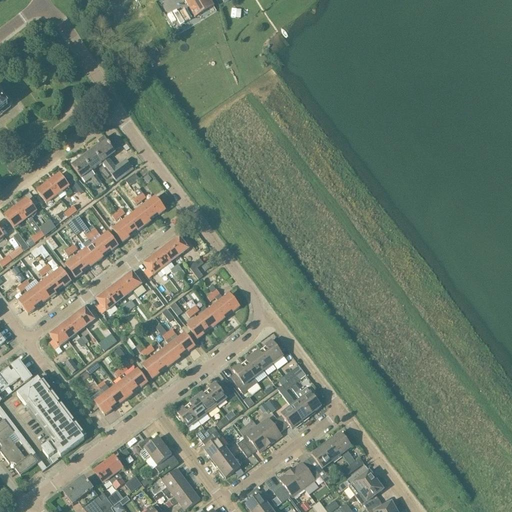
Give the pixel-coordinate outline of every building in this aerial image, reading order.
[(184,0),(195,18),(214,7),(210,0),(184,0)] [(181,9),(177,12),(183,25),(188,23),(181,9)] [(92,151),(101,164),(102,164),(117,183),(134,170),(126,160),(116,168),(109,158),(115,153),(120,149),(110,137),(106,140),(92,151)] [(91,172),(101,164),(92,151),(81,159),(91,172)] [(81,179),(91,172),(81,159),(71,166),(81,179)] [(107,179),(111,176),(105,168),(101,171),(107,179)] [(139,179),(136,174),(126,181),(130,186),(134,183),(139,179)] [(58,196),(58,195),(69,187),(60,175),(48,184),(58,196)] [(97,187),(102,183),(96,175),(92,179),(97,187)] [(73,185),(77,190),(82,186),(79,181),(73,185)] [(61,199),(58,195),(58,196),(48,184),(37,192),(46,204),(53,199),(56,203),(61,199)] [(128,187),(125,190),(137,206),(141,203),(138,198),(137,199),(133,194),(128,187)] [(138,190),(133,194),(137,199),(138,198),(142,195),(138,190)] [(16,208),(25,220),(36,212),(34,208),(39,204),(34,198),(28,202),(27,200),(16,208)] [(145,206),(153,217),(157,214),(159,216),(165,211),(155,198),(145,206)] [(106,199),(101,203),(108,214),(113,211),(106,199)] [(69,210),(73,215),(77,212),(73,206),(69,210)] [(149,221),(153,217),(145,206),(134,214),(144,227),(150,222),(149,221)] [(14,229),(25,220),(16,208),(5,217),(14,229)] [(68,219),(73,215),(69,210),(64,213),(63,211),(57,215),(61,220),(66,216),(68,219)] [(120,218),(118,214),(117,214),(112,218),(116,222),(120,219),(121,218),(120,218)] [(138,232),(144,227),(134,214),(124,222),(132,233),(136,230),(138,232)] [(28,223),(36,233),(40,230),(32,220),(28,223)] [(132,233),(124,222),(113,230),(123,243),(129,238),(128,236),(132,233)] [(20,247),(13,237),(7,230),(2,234),(0,231),(0,239),(3,237),(14,251),(20,247)] [(95,230),(91,234),(94,238),(99,235),(95,230)] [(41,232),(37,235),(40,241),(45,237),(41,232)] [(13,237),(20,247),(25,252),(29,249),(18,234),(13,237)] [(97,242),(106,253),(110,250),(112,252),(118,247),(108,234),(97,242)] [(40,241),(37,235),(36,236),(31,239),(35,245),(40,241)] [(179,237),(170,244),(180,256),(189,249),(192,246),(187,239),(183,242),(179,237)] [(58,247),(51,239),(46,242),(53,251),(58,247)] [(101,256),(106,253),(97,242),(87,250),(97,263),(103,258),(101,256)] [(171,263),(180,256),(170,244),(161,250),(171,263)] [(41,246),(36,249),(40,254),(45,251),(41,246)] [(73,254),(74,254),(70,249),(65,253),(68,257),(73,254)] [(91,268),(97,263),(87,250),(77,258),(76,258),(85,269),(89,266),(91,268)] [(162,269),(171,263),(161,250),(152,257),(162,269)] [(11,262),(18,257),(14,253),(8,258),(11,262)] [(151,258),(143,264),(147,269),(144,272),(149,279),(153,276),(161,270),(162,269),(152,257),(151,258)] [(8,258),(3,262),(7,267),(12,263),(11,262),(8,258)] [(85,269),(76,258),(66,266),(75,279),(82,274),(81,272),(85,269)] [(199,260),(189,267),(199,282),(204,278),(198,270),(203,266),(199,260)] [(43,270),(47,275),(47,274),(52,271),(48,266),(43,270)] [(179,266),(175,270),(179,275),(183,272),(179,266)] [(16,268),(11,271),(15,277),(20,273),(16,268)] [(43,270),(39,273),(42,278),(47,275),(43,270)] [(71,283),(61,270),(54,275),(52,271),(47,274),(50,278),(59,289),(63,286),(64,288),(71,283)] [(123,279),(132,292),(133,292),(142,285),(145,282),(140,275),(136,278),(132,272),(123,279)] [(54,292),(59,289),(50,278),(49,278),(40,286),(49,299),(56,294),(54,292)] [(124,298),(132,292),(123,279),(114,286),(124,298)] [(43,304),(49,299),(40,286),(29,294),(38,305),(42,302),(43,304)] [(115,305),(124,298),(114,286),(105,293),(115,305)] [(213,286),(208,289),(212,294),(216,299),(220,296),(213,286)] [(105,293),(96,300),(100,305),(97,308),(102,315),(106,312),(114,306),(115,305),(105,293)] [(33,308),(38,305),(29,294),(18,302),(28,315),(35,310),(33,308)] [(216,299),(212,294),(207,298),(211,304),(216,299)] [(220,296),(216,299),(219,303),(227,314),(232,311),(233,313),(239,308),(230,295),(223,300),(220,296)] [(131,301),(127,304),(132,310),(136,307),(131,301)] [(160,301),(154,305),(158,311),(164,307),(160,301)] [(227,314),(219,303),(208,311),(218,324),(224,319),(223,317),(227,314)] [(175,305),(171,308),(178,318),(182,314),(175,305)] [(195,307),(191,311),(195,316),(199,312),(195,307)] [(85,308),(76,315),(86,327),(95,320),(98,318),(93,311),(89,313),(85,308)] [(167,310),(162,314),(169,323),(174,320),(167,310)] [(191,311),(186,314),(190,319),(195,316),(191,311)] [(212,329),(218,324),(208,311),(197,320),(206,331),(211,327),(212,329)] [(77,334),(86,327),(76,315),(67,322),(77,334)] [(202,334),(206,331),(197,320),(187,327),(197,340),(203,335),(202,334)] [(67,322),(58,328),(68,341),(77,334),(67,322)] [(161,325),(156,329),(167,344),(172,340),(167,334),(161,325)] [(59,348),(68,341),(58,328),(49,335),(53,341),(50,343),(55,350),(59,348)] [(172,330),(167,334),(172,340),(177,336),(172,330)] [(74,337),(77,341),(84,336),(81,332),(74,337)] [(104,352),(117,343),(112,335),(99,344),(104,352)] [(177,336),(172,340),(174,343),(183,354),(187,350),(188,352),(195,347),(185,335),(179,339),(177,336)] [(129,340),(124,343),(131,352),(136,349),(129,340)] [(169,347),(164,351),(174,364),(180,359),(178,357),(183,354),(174,343),(172,340),(167,344),(169,347)] [(263,351),(273,365),(283,358),(277,349),(278,348),(274,342),(272,343),(272,342),(265,348),(266,349),(263,351)] [(151,347),(146,350),(150,355),(155,352),(151,347)] [(119,350),(114,353),(121,362),(126,359),(119,350)] [(146,350),(141,354),(145,359),(150,356),(150,355),(146,350)] [(167,368),(174,364),(164,351),(153,359),(162,370),(166,366),(167,368)] [(263,372),(273,365),(263,351),(260,353),(259,352),(252,357),(263,372)] [(254,379),(263,372),(252,357),(245,362),(246,363),(244,366),(254,379)] [(157,373),(162,370),(153,359),(142,367),(152,380),(159,375),(157,373)] [(0,373),(0,376),(9,388),(21,379),(24,384),(31,378),(19,362),(12,367),(14,369),(11,371),(8,367),(0,373)] [(70,362),(66,365),(73,374),(77,371),(70,362)] [(251,381),(254,379),(244,366),(241,368),(240,366),(233,372),(236,375),(231,379),(243,395),(255,386),(251,381)] [(124,367),(120,370),(124,375),(128,372),(124,367)] [(120,371),(115,374),(119,380),(124,376),(124,375),(120,370),(120,371)] [(127,379),(135,390),(140,387),(141,388),(147,384),(138,371),(127,379)] [(286,384),(297,376),(293,371),(283,379),(286,384)] [(86,373),(80,377),(84,382),(90,378),(86,373)] [(0,400),(0,395),(9,388),(0,376),(0,402),(1,402),(0,400)] [(300,401),(310,394),(306,389),(301,393),(295,385),(300,381),(297,376),(286,384),(290,389),(291,388),(300,401)] [(42,384),(38,379),(34,382),(17,395),(27,408),(29,406),(58,445),(55,447),(52,444),(43,451),(49,459),(49,458),(54,464),(58,461),(58,459),(60,457),(61,458),(84,440),(80,435),(82,434),(76,426),(74,427),(71,423),(73,422),(62,407),(60,408),(57,404),(59,403),(52,395),(51,396),(48,392),(49,391),(43,383),(42,384)] [(131,393),(135,390),(127,379),(116,387),(126,400),(132,395),(131,393)] [(282,387),(286,384),(283,379),(278,382),(282,387)] [(104,383),(99,386),(103,391),(108,388),(104,383)] [(295,405),(300,401),(291,388),(290,389),(286,384),(282,387),(295,405)] [(206,394),(217,407),(227,400),(226,399),(231,395),(223,385),(218,389),(215,385),(208,390),(209,391),(206,394)] [(120,405),(126,400),(116,387),(106,395),(114,406),(119,403),(120,405)] [(266,396),(274,391),(271,387),(264,393),(266,396)] [(100,399),(95,403),(99,408),(105,416),(111,411),(110,409),(114,406),(106,395),(103,391),(97,396),(100,399)] [(207,414),(217,407),(206,394),(203,396),(202,394),(196,399),(207,414)] [(300,401),(311,415),(321,408),(320,407),(322,406),(317,400),(316,401),(310,394),(300,401)] [(249,408),(253,404),(249,398),(244,401),(249,408)] [(197,422),(207,414),(196,399),(189,404),(190,406),(187,408),(197,422)] [(308,418),(311,415),(300,401),(295,405),(291,408),(302,424),(309,419),(308,418)] [(188,429),(197,422),(187,408),(184,410),(183,409),(176,414),(177,415),(175,416),(180,422),(181,421),(188,429)] [(296,429),(302,424),(291,408),(281,416),(281,417),(277,420),(284,431),(289,427),(291,430),(295,427),(296,429)] [(219,431),(224,427),(229,423),(225,418),(220,422),(215,426),(219,431)] [(284,431),(277,420),(272,424),(268,419),(257,428),(270,446),(282,437),(280,434),(284,431)] [(0,432),(9,426),(6,423),(4,420),(0,423),(0,432)] [(0,452),(4,458),(17,449),(8,437),(13,433),(11,430),(9,426),(0,432),(0,444),(1,446),(0,451),(0,452)] [(212,436),(217,433),(213,427),(209,431),(212,436)] [(259,454),(270,446),(257,428),(246,436),(249,441),(247,443),(244,445),(252,455),(257,451),(259,454)] [(212,436),(209,431),(205,433),(203,430),(196,435),(198,439),(202,444),(212,436)] [(350,467),(355,463),(347,452),(351,448),(346,441),(347,440),(343,434),(341,435),(341,434),(331,442),(341,456),(342,456),(350,467)] [(216,441),(212,436),(202,444),(206,449),(203,450),(206,453),(205,455),(209,460),(210,459),(211,460),(225,449),(218,440),(216,441)] [(151,458),(165,447),(158,438),(152,443),(148,438),(138,446),(142,451),(144,449),(144,450),(140,453),(140,456),(145,461),(147,461),(151,458)] [(244,445),(247,443),(244,440),(237,445),(239,448),(244,445)] [(332,463),(341,456),(331,442),(328,444),(327,443),(320,447),(332,463)] [(247,459),(252,455),(244,445),(239,448),(247,459)] [(151,458),(157,467),(155,468),(159,473),(169,466),(165,461),(172,456),(165,447),(151,458)] [(322,470),(332,463),(320,447),(313,452),(315,454),(311,456),(313,459),(309,463),(322,480),(321,480),(325,485),(330,481),(326,476),(322,470)] [(17,449),(4,458),(9,464),(15,465),(17,467),(15,469),(20,476),(37,464),(34,460),(31,457),(26,461),(17,449)] [(218,470),(232,459),(225,449),(211,460),(213,463),(212,464),(216,470),(217,469),(218,470)] [(103,465),(120,487),(125,484),(121,479),(122,478),(118,473),(123,469),(114,457),(103,465)] [(232,459),(218,470),(220,473),(219,474),(223,479),(225,478),(226,479),(234,473),(240,469),(232,459)] [(350,467),(354,472),(363,465),(360,460),(355,463),(350,467)] [(316,473),(321,480),(322,480),(309,463),(304,466),(302,464),(290,472),(304,490),(315,482),(312,477),(316,473)] [(116,490),(120,487),(103,465),(94,472),(103,484),(109,480),(116,490)] [(349,476),(354,472),(350,467),(345,471),(349,476)] [(244,474),(240,469),(234,473),(238,479),(244,474)] [(177,470),(162,481),(167,488),(163,491),(166,496),(170,493),(169,491),(185,480),(177,470)] [(293,499),(304,490),(290,472),(279,481),(281,483),(276,487),(284,497),(286,496),(287,496),(289,494),(293,499)] [(360,493),(376,481),(369,472),(360,479),(356,474),(338,488),(341,493),(353,484),(360,493)] [(131,493),(133,492),(142,485),(135,477),(125,485),(131,493)] [(265,482),(271,491),(277,487),(271,478),(265,482)] [(113,507),(107,499),(97,487),(93,490),(84,479),(64,495),(72,506),(78,502),(85,511),(107,511),(111,509),(113,507)] [(185,480),(169,491),(170,493),(175,499),(171,502),(174,506),(178,503),(177,501),(192,490),(186,481),(185,480)] [(366,510),(378,503),(374,498),(383,491),(376,481),(360,493),(367,503),(363,505),(366,510)] [(279,501),(284,497),(276,487),(271,491),(279,501)] [(192,490),(177,501),(178,503),(182,508),(178,511),(184,511),(185,511),(200,500),(193,491),(192,490)] [(113,507),(119,502),(123,499),(117,491),(107,499),(113,507)] [(257,511),(267,505),(260,495),(245,506),(246,507),(245,508),(247,511),(257,511)] [(289,499),(287,496),(286,496),(284,497),(279,501),(281,504),(288,500),(289,499)] [(123,499),(119,502),(122,507),(130,501),(129,499),(127,497),(123,499)] [(396,511),(391,503),(381,509),(378,503),(366,510),(367,511),(396,511)]
